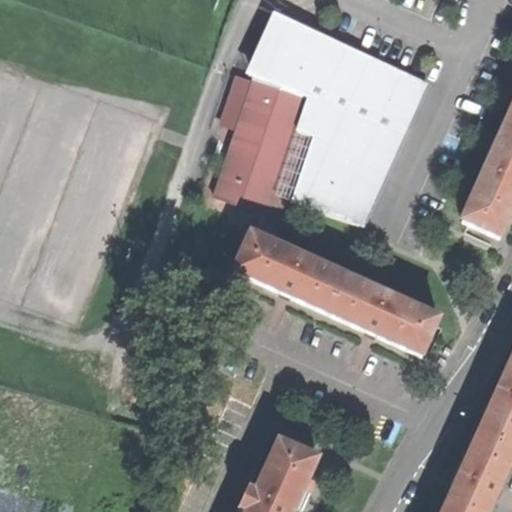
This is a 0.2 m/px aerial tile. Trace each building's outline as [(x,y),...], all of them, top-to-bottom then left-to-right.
[(425,91),(286,27),(257,91),(265,94),(243,141),(235,158),(218,193),(269,216),(259,237),(273,243),(283,223),(319,142),(322,144),(294,206),(359,236),(408,129),(425,91)] [(225,132),(243,141),(265,94),(257,91),(247,87),(225,132)] [(511,132),(504,129),(462,223),(500,240),(511,211),(511,132)] [(251,239),(235,274),(292,299),(374,335),(422,356),(437,321),(251,239)] [(511,360),(444,511),(487,511),(497,489),(511,456),(511,360)] [(294,511),(297,506),(304,509),(317,482),(309,479),(317,461),(279,444),(258,491),(249,487),(239,510),(244,511),(294,511)]
